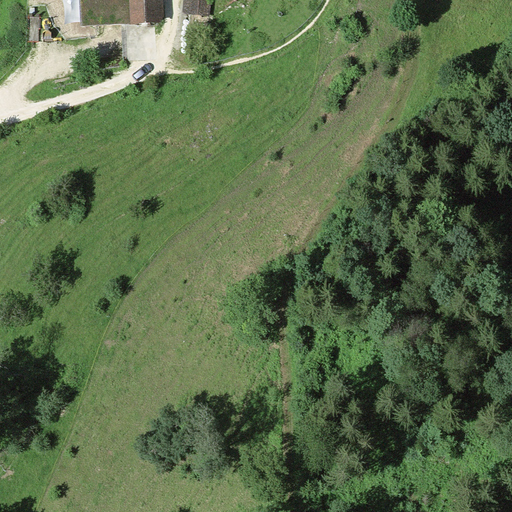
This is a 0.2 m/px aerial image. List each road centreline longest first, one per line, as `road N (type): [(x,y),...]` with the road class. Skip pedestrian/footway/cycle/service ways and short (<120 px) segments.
road 1 (track): [(300,511),(286,288),(415,76),(413,0)]
road 2 (track): [(170,0),(165,43),(148,69),(0,122)]
